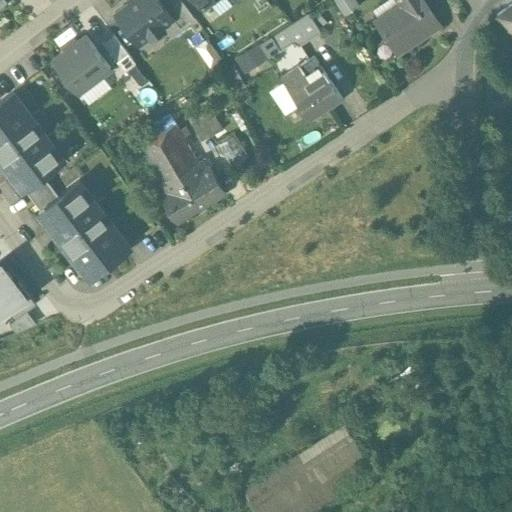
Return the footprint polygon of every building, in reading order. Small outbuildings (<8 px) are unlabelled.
[(126,0),(113,10),(137,45),(174,18),(160,0),(126,0)] [(180,0),(160,0),(174,18),(181,28),(194,19),(180,0)] [(193,0),(200,8),(210,0),(193,0)] [(355,0),(336,0),(344,13),(359,5),(355,0)] [(406,0),(400,4),(373,22),(395,55),(441,26),(423,0),(406,0)] [(511,4),(497,16),(511,33),(511,4)] [(308,14),(271,37),(277,48),(280,51),(292,43),(296,45),(298,47),(320,33),(308,14)] [(90,23),(51,50),(78,89),(117,62),(90,23)] [(271,37),(234,60),(240,72),(277,48),(271,37)] [(313,57),(280,79),(309,122),(342,100),(313,57)] [(244,89),(232,66),(221,72),(233,95),(244,89)] [(15,84),(0,95),(0,164),(19,192),(28,186),(35,197),(52,186),(44,176),(68,159),(15,84)] [(204,100),(182,112),(197,141),(219,129),(204,100)] [(170,115),(150,128),(155,135),(175,123),(170,115)] [(155,135),(140,144),(162,181),(197,162),(175,123),(155,135)] [(230,133),(214,143),(229,168),(245,158),(230,133)] [(197,162),(162,181),(169,193),(161,197),(176,222),(226,192),(211,167),(205,171),(199,161),(197,162)] [(57,194),(52,186),(35,197),(42,206),(34,212),(82,280),(127,248),(78,179),(57,194)] [(0,321),(28,301),(1,263),(0,263),(0,321)] [(341,425),(242,490),(255,511),(313,511),(372,474),(341,425)]
